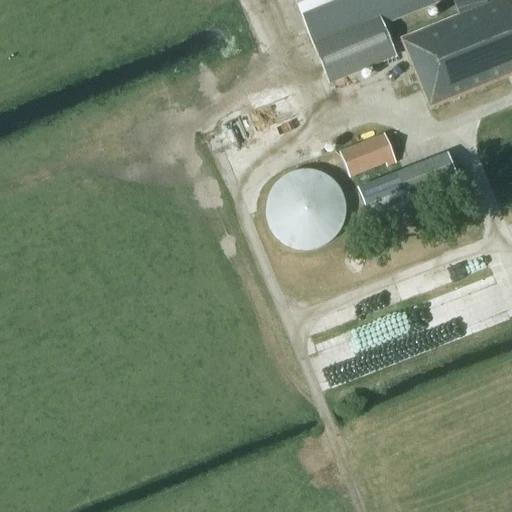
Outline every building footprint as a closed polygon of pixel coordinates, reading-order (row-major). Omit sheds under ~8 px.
[(292,0),(326,82),(394,54),(382,25),(442,0),(452,0),(459,16),(400,40),(401,42),(397,44),(399,50),(403,48),(420,91),(423,90),(431,110),(511,77),(511,0),(498,0),(486,5),(484,0),(292,0)] [(476,132),(483,152),(504,144),(497,124),(476,132)] [(339,154),(348,177),(385,162),(387,166),(395,163),(384,136),(339,154)] [(448,159),(395,180),(410,218),(463,196),(448,159)] [(324,251),(339,180),(272,166),(257,237),(324,251)]
